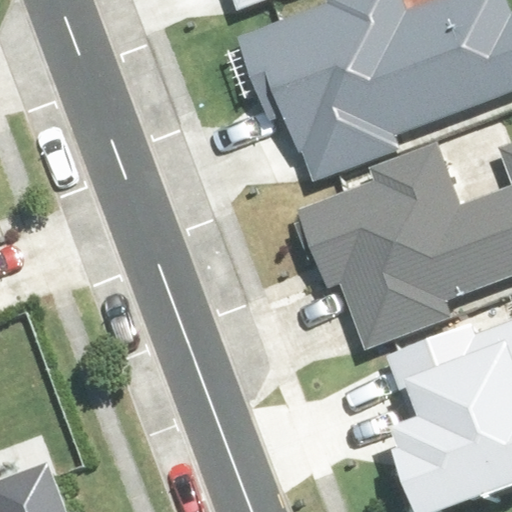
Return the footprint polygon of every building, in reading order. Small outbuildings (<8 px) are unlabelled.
[(401,140),(511,98),(511,0),(459,0),(417,16),(411,0),(344,0),(349,10),(242,50),(263,104),(284,96),(319,189),(407,156),(401,140)] [(242,0),(248,14),(286,0),(242,0)] [(455,302),(511,279),(511,192),(470,209),(447,151),(392,172),(396,184),(307,219),(338,298),(354,292),(378,355),(463,322),(455,302)] [(413,459),(429,511),(482,511),(511,503),(511,316),(433,341),(445,381),(419,389),(430,425),(410,432),(418,458),(413,459)] [(126,485),(94,409),(60,424),(92,499),(126,485)] [(0,511),(90,511),(69,455),(0,479),(0,511)]
